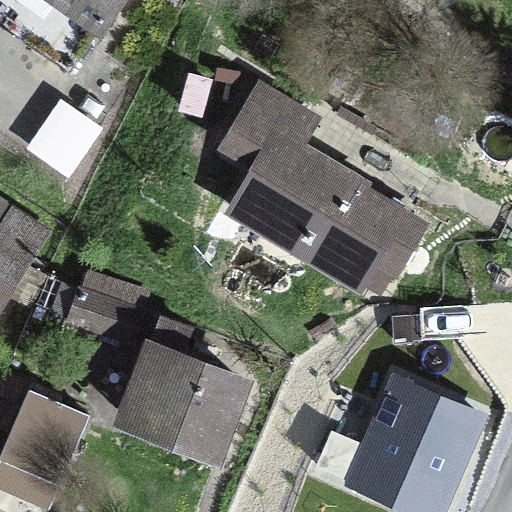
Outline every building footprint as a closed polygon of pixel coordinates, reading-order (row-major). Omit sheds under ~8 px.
[(0,0),(0,21),(69,69),(116,0),(0,0)] [(298,144),(314,118),(261,87),(243,118),(276,135),(233,207),(358,282),(375,254),(395,265),(420,223),(360,187),(363,183),(298,144)] [(0,300),(45,230),(14,210),(0,231),(0,300)] [(131,338),(141,311),(80,288),(70,316),(131,338)] [(161,318),(124,416),(215,451),(242,381),(202,366),(207,355),(182,346),(189,329),(161,318)] [(30,388),(0,457),(0,486),(48,507),(89,414),(30,388)]
